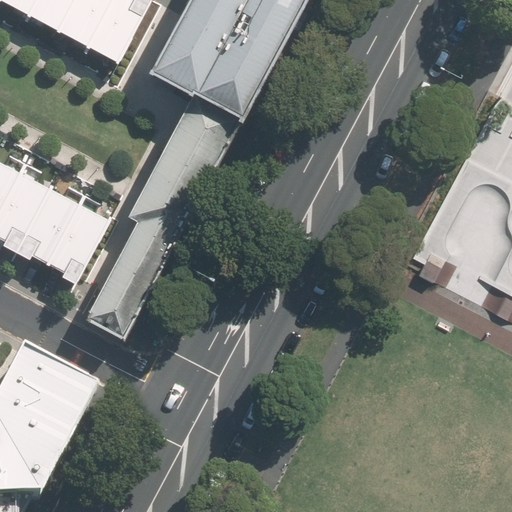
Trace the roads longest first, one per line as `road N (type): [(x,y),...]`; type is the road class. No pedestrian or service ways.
road 1 (secondary): [(198,413),(418,0)]
road 2 (residential): [(198,413),(0,307)]
